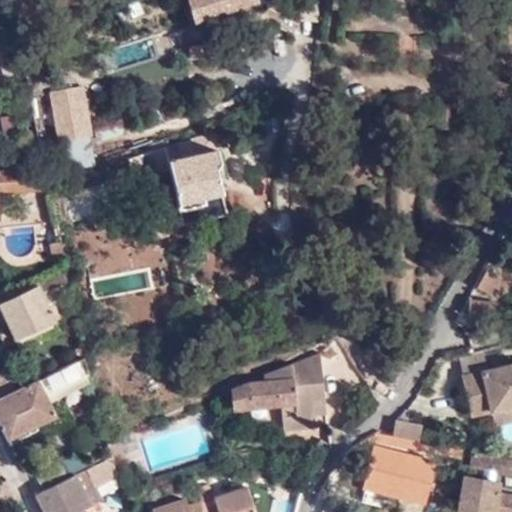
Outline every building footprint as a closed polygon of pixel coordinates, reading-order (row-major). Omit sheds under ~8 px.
[(188,0),(194,18),(249,0),(188,0)] [(8,49),(0,40),(0,52),(1,53),(3,64),(11,63),(8,49)] [(46,93),(55,143),(95,136),(85,85),(46,93)] [(220,160),(213,131),(164,146),(164,149),(142,156),(145,167),(165,161),(178,206),(201,199),(200,196),(221,191),(215,169),(220,160)] [(89,142),(60,144),(62,170),(91,168),(89,142)] [(49,188),(44,170),(2,174),(2,170),(0,170),(0,190),(2,190),(2,194),(49,188)] [(486,266),(477,285),(489,292),(499,273),(486,266)] [(69,284),(66,274),(39,285),(41,288),(2,304),(18,339),(66,318),(59,302),(47,306),(43,296),(69,284)] [(470,297),(468,302),(467,306),(466,314),(495,316),(497,300),(470,297)] [(460,373),(486,367),(482,346),(456,353),(460,373)] [(308,397),(322,397),(316,350),(275,368),(272,373),(263,374),(260,381),(249,380),(230,389),(230,406),(279,401),(286,400),(287,427),(309,425),(308,410),(308,397)] [(0,397),(0,424),(7,438),(54,415),(44,393),(89,372),(85,356),(0,397)] [(490,410),(511,405),(511,361),(486,367),(460,373),(467,408),(489,403),(490,410)] [(0,393),(13,387),(5,370),(0,372),(0,393)] [(323,410),(322,397),(308,397),(308,410),(323,410)] [(286,400),(279,401),(281,427),(287,427),(286,400)] [(469,414),(490,410),(489,403),(467,408),(469,414)] [(511,418),(511,405),(490,410),(493,423),(511,418)] [(392,432),(419,439),(423,423),(396,417),(392,432)] [(364,440),(462,462),(464,452),(375,433),(364,440)] [(120,450),(117,439),(107,444),(110,453),(120,450)] [(434,463),(375,448),(365,488),(424,502),(434,463)] [(120,450),(110,453),(111,458),(121,458),(120,450)] [(68,473),(84,464),(78,451),(61,459),(68,473)] [(473,469),(488,471),(499,474),(511,476),(511,463),(476,456),(473,469)] [(34,494),(43,511),(76,511),(99,500),(93,487),(118,479),(111,458),(34,494)] [(36,472),(41,486),(68,473),(61,459),(36,472)] [(499,474),(488,471),(485,482),(497,484),(499,474)] [(497,484),(485,482),(464,478),(458,511),(511,511),(511,498),(499,496),(500,485),(497,484)] [(21,504),(8,479),(0,483),(0,493),(9,510),(21,504)] [(254,511),(248,492),(187,511),(183,503),(155,511),(254,511)]
